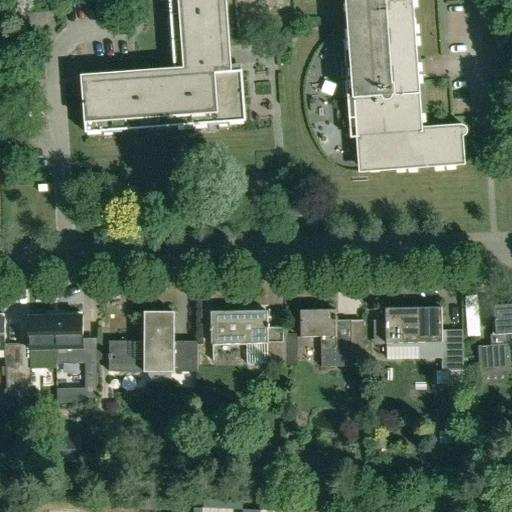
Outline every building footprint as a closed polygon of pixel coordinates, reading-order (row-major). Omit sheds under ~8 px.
[(169,0),(175,69),(225,66),(220,0),(346,0),(357,138),(360,138),(362,170),(396,167),(396,171),(418,169),(418,166),(434,164),(434,168),(456,166),(456,163),(465,162),(462,125),(423,128),(413,0),(169,0)] [(242,71),(82,83),(86,133),(246,121),(242,71)] [(468,220),(468,183),(433,182),(433,220),(468,220)] [(497,334),(491,334),(492,345),(479,346),(481,373),(482,385),(508,384),(507,372),(510,372),(508,343),(507,333),(511,333),(511,305),(495,307),(497,334)] [(442,308),(386,309),(386,343),(441,342),(442,370),(440,370),(440,371),(446,371),(447,388),(449,388),(450,430),(465,430),(464,330),(462,330),(462,334),(442,334),(442,308)] [(337,322),(337,316),(335,316),(335,310),(300,310),(301,337),(321,337),(321,368),(352,367),(351,321),(337,322)] [(212,328),(211,328),(211,332),(212,332),(212,344),(268,343),(268,366),(285,365),(285,350),(285,335),(284,327),(269,328),(269,324),(268,324),(267,311),(211,313),(212,328)] [(65,317),(56,317),(57,364),(69,363),(68,349),(83,349),(82,312),(64,313),(65,317)] [(109,371),(197,372),(197,342),(175,341),(175,313),(144,312),(144,341),(109,341),(109,371)] [(44,364),(57,364),(56,317),(46,317),(46,313),(29,314),(30,350),(44,349),(44,364)] [(98,360),(86,360),(86,400),(98,398),(98,360)] [(19,407),(18,389),(18,364),(6,364),(7,390),(5,390),(5,408),(19,407)] [(18,389),(30,389),(29,364),(18,364),(18,389)] [(287,456),(287,470),(292,470),(292,460),(297,460),(297,470),(302,471),(302,460),(310,460),(310,471),(314,471),(314,461),(333,461),(333,471),(344,471),(344,462),(360,462),(360,464),(355,464),(355,472),(362,472),(362,457),(287,456)] [(211,509),(243,511),(243,503),(204,501),(204,509),(211,509)] [(262,503),(261,511),(275,511),(300,511),(301,505),(262,503)]
